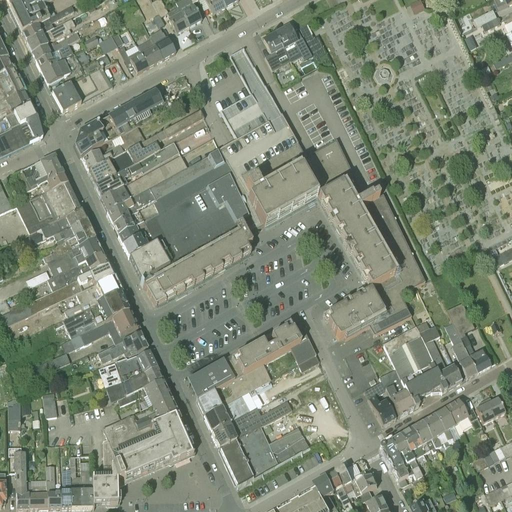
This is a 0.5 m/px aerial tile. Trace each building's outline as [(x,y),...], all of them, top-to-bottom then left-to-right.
[(4,0),(9,11),(29,0),(4,0)] [(29,0),(9,11),(17,28),(21,36),(49,21),(42,7),(54,0),(29,0)] [(168,16),(168,15),(160,0),(152,5),(158,17),(160,20),(168,16)] [(219,0),(209,0),(204,3),(212,18),(225,11),(219,0)] [(219,0),(225,11),(238,4),(235,0),(219,0)] [(501,5),(496,7),(499,13),(511,6),(511,0),(503,0),(505,3),(501,5)] [(415,16),(426,10),(421,1),(410,7),(415,16)] [(177,10),(189,31),(201,24),(197,16),(196,14),(193,9),(192,9),(191,6),(190,4),(177,10)] [(49,21),(21,36),(26,46),(53,31),(51,27),(73,14),(71,10),(49,21)] [(170,21),(167,22),(171,30),(172,29),(176,38),(189,31),(177,10),(168,15),(168,16),(170,21)] [(477,29),(482,27),(496,20),(493,13),(474,22),(477,29)] [(160,20),(158,17),(153,20),(159,30),(164,28),(160,20)] [(496,20),(482,27),(485,34),(500,27),(496,20)] [(46,48),(48,48),(47,45),(62,37),(63,39),(70,35),(69,32),(75,29),(71,22),(53,31),(26,46),(31,56),(46,48)] [(314,62),(307,50),(302,41),(296,44),(288,29),(274,36),(286,57),(290,65),(301,59),(303,62),(305,61),(308,65),(314,62)] [(76,35),(48,51),(46,48),(31,56),(35,65),(59,53),(68,48),(79,42),(76,35)] [(151,42),(155,49),(163,63),(175,56),(163,35),(151,42)] [(278,61),(286,57),(274,36),(263,43),(270,56),(264,60),(272,74),(282,68),(278,61)] [(86,52),(98,46),(96,42),(94,39),(82,45),(86,52)] [(501,53),(502,56),(491,61),(493,65),(504,60),(511,56),(511,55),(511,47),(511,48),(501,53)] [(68,48),(59,53),(35,65),(40,75),(65,62),(64,62),(64,60),(72,56),(68,48)] [(123,61),(127,59),(128,59),(125,53),(123,49),(118,51),(123,61)] [(141,56),(149,71),(163,63),(155,49),(141,56)] [(139,53),(128,59),(127,59),(137,77),(149,71),(141,56),(139,53)] [(511,57),(511,56),(504,60),(493,65),(496,71),(511,63),(511,57)] [(40,75),(50,97),(70,87),(101,70),(110,66),(107,60),(98,65),(97,62),(82,69),(75,57),(64,62),(65,62),(40,75)] [(0,77),(12,72),(7,60),(0,63),(0,77)] [(112,90),(101,70),(70,87),(50,97),(62,118),(112,90)] [(0,107),(24,96),(12,72),(0,77),(0,107)] [(290,216),(317,200),(325,196),(305,161),(281,119),(264,89),(220,114),(236,144),(219,153),(240,191),(245,188),(252,200),(247,202),(262,229),(263,230),(263,231),(290,216)] [(137,130),(165,114),(158,103),(154,95),(115,116),(95,127),(99,136),(94,139),(100,150),(111,144),(120,139),(137,129),(137,130)] [(492,104),(499,101),(496,95),(490,98),(492,104)] [(24,96),(0,107),(0,115),(8,112),(10,117),(30,108),(24,96)] [(165,114),(174,109),(168,98),(158,103),(165,114)] [(11,132),(35,120),(30,108),(10,117),(5,119),(11,132)] [(200,114),(162,134),(166,142),(203,122),(200,114)] [(11,132),(0,137),(0,160),(42,141),(36,122),(35,120),(11,132)] [(80,160),(89,156),(100,150),(94,139),(99,136),(95,127),(80,135),(75,149),(80,160)] [(88,176),(136,148),(133,143),(141,138),(137,130),(137,129),(120,139),(111,144),(114,149),(99,156),(98,154),(82,163),(88,176)] [(144,143),(144,144),(136,148),(88,176),(94,190),(95,190),(160,154),(156,147),(160,144),(156,137),(144,143)] [(343,340),(345,342),(344,342),(345,343),(368,330),(373,339),(410,320),(399,297),(424,285),(382,198),(377,201),(376,198),(371,200),(370,198),(364,202),(336,143),(305,161),(325,196),(317,200),(328,219),(327,219),(328,220),(370,293),(323,320),(324,320),(330,331),(333,329),(336,335),(333,337),(334,338),(335,337),(338,343),(343,340)] [(100,203),(116,194),(127,188),(125,184),(132,179),(133,180),(141,176),(142,176),(179,156),(173,146),(160,154),(95,190),(94,190),(100,203)] [(155,202),(156,205),(153,206),(158,218),(142,225),(147,235),(152,247),(155,245),(168,268),(147,280),(149,285),(142,289),(153,309),(153,310),(249,256),(245,249),(250,246),(246,238),(262,229),(247,202),(252,200),(245,188),(240,191),(219,153),(186,171),(180,159),(156,172),(160,180),(145,188),(148,193),(149,193),(154,203),(155,202)] [(46,185),(63,177),(54,158),(12,178),(22,196),(46,185)] [(148,193),(145,188),(160,180),(156,172),(127,188),(116,194),(100,203),(106,215),(123,206),(122,206),(140,197),(148,193)] [(36,193),(38,199),(67,186),(63,177),(46,185),(47,188),(36,193)] [(37,233),(80,213),(67,186),(38,199),(16,210),(29,237),(37,233)] [(0,216),(11,212),(0,188),(0,216)] [(140,197),(122,206),(123,206),(106,215),(112,228),(128,220),(128,219),(137,214),(136,212),(154,203),(149,193),(148,193),(140,197)] [(153,206),(137,214),(128,219),(128,220),(112,228),(117,239),(142,225),(158,218),(153,206)] [(53,238),(85,223),(80,213),(37,233),(38,235),(30,239),(28,242),(30,246),(31,247),(32,248),(53,238)] [(55,242),(58,247),(74,239),(89,232),(85,223),(53,238),(32,248),(33,252),(55,242)] [(117,239),(122,249),(147,235),(142,225),(117,239)] [(68,255),(94,242),(89,232),(74,239),(58,247),(58,248),(52,250),(54,255),(43,260),(45,265),(46,265),(47,265),(68,255)] [(147,235),(122,249),(128,260),(152,247),(147,235)] [(77,268),(101,257),(94,242),(68,255),(47,265),(53,279),(77,268)] [(139,285),(147,280),(168,268),(155,245),(152,247),(128,260),(139,285)] [(511,250),(492,260),(496,270),(511,262),(511,250)] [(495,251),(488,254),(491,260),(498,257),(495,251)] [(52,295),(73,285),(107,269),(101,257),(77,268),(53,279),(49,282),(47,283),(52,295)] [(90,291),(112,280),(107,269),(73,285),(52,295),(0,319),(0,322),(3,330),(75,297),(76,298),(90,291)] [(29,291),(47,283),(49,282),(45,275),(26,284),(29,291)] [(67,321),(120,296),(112,280),(90,291),(76,298),(80,306),(64,314),(67,321)] [(108,325),(129,314),(120,296),(67,321),(62,323),(71,342),(108,325)] [(459,342),(460,341),(465,339),(463,336),(474,331),(462,306),(453,310),(449,312),(446,314),(452,326),(459,342)] [(71,342),(75,352),(83,348),(84,349),(109,336),(114,347),(120,345),(138,337),(136,333),(137,332),(129,314),(108,325),(71,342)] [(494,337),(494,338),(501,334),(497,325),(490,328),(494,337)] [(452,369),(461,386),(477,377),(463,350),(459,342),(452,326),(444,330),(453,347),(451,348),(459,365),(452,369)] [(248,376),(290,352),(307,342),(302,331),(300,332),(301,332),(294,336),(290,329),(291,329),(290,328),(242,356),(245,361),(241,363),(248,376)] [(446,394),(461,386),(452,369),(446,371),(432,343),(439,339),(434,329),(419,337),(446,394)] [(394,373),(413,413),(418,410),(417,408),(418,408),(418,407),(423,401),(424,401),(424,400),(430,396),(430,397),(431,397),(432,396),(439,395),(439,396),(440,395),(441,397),(446,394),(419,337),(415,330),(383,348),(387,357),(395,373),(394,373)] [(126,362),(127,363),(136,360),(148,355),(139,336),(138,337),(120,345),(114,347),(114,348),(97,356),(100,361),(109,357),(112,362),(123,356),(126,362)] [(307,342),(290,352),(298,368),(315,358),(308,342),(307,342)] [(463,350),(477,377),(490,370),(485,359),(482,353),(476,356),(474,356),(470,347),(463,350)] [(138,394),(142,392),(162,384),(154,366),(148,355),(136,360),(127,363),(126,362),(108,368),(105,369),(108,378),(104,379),(108,390),(105,390),(111,405),(117,403),(134,395),(138,394)] [(66,356),(65,357),(49,363),(31,371),(35,381),(53,372),(70,366),(66,356)] [(196,405),(248,376),(241,363),(245,361),(242,356),(204,377),(204,378),(195,384),(203,398),(195,402),(196,405)] [(301,374),(319,366),(315,358),(298,368),(301,374)] [(248,376),(196,405),(203,420),(241,399),(270,383),(263,368),(248,376)] [(385,394),(393,412),(398,421),(413,413),(394,373),(378,381),(380,385),(385,394)] [(151,410),(170,402),(162,384),(142,392),(151,410)] [(385,394),(380,385),(363,395),(372,411),(382,430),(395,423),(384,404),(378,407),(374,400),(385,394)] [(134,395),(117,403),(120,409),(137,402),(134,395)] [(56,419),(53,396),(42,397),(45,421),(56,419)] [(203,420),(211,437),(249,415),(241,399),(203,420)] [(494,422),(504,417),(497,401),(491,404),(489,401),(484,403),(494,422)] [(8,410),(16,406),(15,402),(6,404),(8,410)] [(131,419),(137,434),(177,417),(170,402),(151,410),(139,415),(139,416),(131,419)] [(482,428),(494,422),(484,403),(479,406),(481,409),(475,412),(482,428)] [(249,415),(211,437),(219,453),(260,431),(259,430),(291,414),(286,404),(260,418),(256,411),(249,415)] [(481,430),(476,420),(471,411),(464,415),(458,404),(444,413),(453,429),(453,430),(458,438),(462,436),(461,434),(471,428),(474,433),(481,430)] [(16,406),(8,410),(8,434),(20,434),(20,405),(16,406)] [(30,417),(29,406),(20,407),(21,417),(30,417)] [(457,439),(458,438),(453,430),(453,429),(444,413),(443,413),(434,418),(444,435),(443,435),(447,443),(448,446),(459,441),(457,439)] [(93,511),(93,509),(104,508),(117,508),(116,488),(169,466),(169,467),(193,457),(176,419),(178,418),(177,417),(137,434),(131,419),(111,428),(102,432),(106,443),(102,444),(103,481),(94,482),(94,483),(91,483),(91,511),(93,511)] [(449,448),(448,446),(447,443),(443,435),(444,435),(434,418),(433,418),(422,425),(432,442),(431,443),(435,451),(441,448),(441,446),(443,446),(445,449),(449,448)] [(431,453),(432,455),(436,453),(435,451),(431,443),(432,442),(422,425),(411,432),(424,456),(431,453)] [(260,431),(219,453),(236,491),(308,451),(298,431),(287,437),(268,447),(260,431)] [(400,438),(413,463),(417,460),(424,456),(411,432),(400,438)] [(411,472),(416,469),(413,463),(400,438),(390,444),(395,455),(398,460),(400,458),(405,468),(408,466),(411,472)] [(392,475),(392,474),(402,469),(398,460),(395,455),(390,444),(383,448),(382,448),(381,453),(392,475)] [(505,461),(510,458),(506,447),(500,450),(505,461)] [(56,449),(47,449),(47,466),(55,466),(56,449)] [(499,463),(505,461),(500,450),(494,452),(499,463)] [(25,485),(25,484),(25,455),(20,455),(21,451),(8,452),(8,460),(14,460),(14,476),(16,476),(16,485),(25,485)] [(494,466),(499,463),(494,452),(488,455),(494,466)] [(488,469),(494,466),(488,455),(483,458),(488,469)] [(483,471),(488,469),(483,458),(478,460),(483,471)] [(60,511),(70,511),(70,485),(70,477),(69,467),(69,459),(69,472),(62,473),(62,481),(63,481),(62,495),(60,495),(60,511)] [(478,474),(483,471),(478,460),(472,463),(478,474)] [(415,483),(422,480),(422,479),(417,469),(416,469),(411,472),(407,474),(404,473),(402,469),(392,474),(397,485),(407,480),(407,479),(412,477),(415,483)] [(346,496),(350,505),(353,503),(351,499),(355,497),(351,488),(353,487),(345,470),(335,475),(346,496)] [(357,499),(369,493),(377,489),(371,478),(368,480),(365,473),(355,477),(358,485),(353,487),(351,488),(355,497),(356,497),(357,499)] [(84,475),(84,485),(70,485),(70,511),(91,511),(91,483),(91,475),(84,475)] [(345,511),(353,511),(350,505),(346,496),(335,475),(326,480),(333,494),(335,497),(337,495),(345,511)] [(329,500),(335,497),(333,494),(326,480),(313,488),(316,494),(326,511),(335,511),(336,511),(331,502),(329,500)] [(412,486),(415,493),(425,487),(422,481),(412,486)] [(28,511),(48,511),(47,484),(46,484),(46,483),(30,483),(30,484),(31,497),(29,497),(28,511)] [(16,511),(28,511),(29,497),(31,497),(30,484),(25,484),(25,485),(16,485),(16,511)] [(48,511),(60,511),(60,495),(54,495),(54,484),(47,484),(48,511)] [(506,500),(511,498),(507,487),(501,490),(506,500)] [(501,503),(506,500),(501,490),(495,492),(501,503)] [(495,505),(501,503),(495,492),(490,495),(495,505)] [(369,493),(357,499),(360,506),(372,500),(369,493)] [(326,511),(316,494),(306,500),(305,498),(302,500),(303,502),(299,504),(298,502),(291,506),(292,508),(284,511),(326,511)] [(490,508),(495,505),(490,495),(485,497),(490,508)] [(387,511),(382,500),(374,503),(367,507),(368,511),(387,511)] [(428,511),(424,503),(410,511),(435,511),(434,508),(428,511)]
